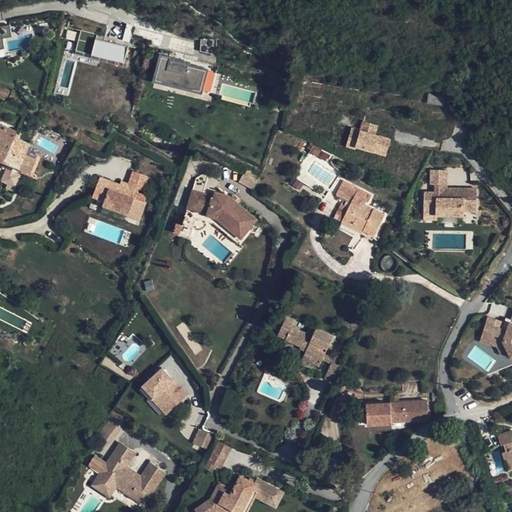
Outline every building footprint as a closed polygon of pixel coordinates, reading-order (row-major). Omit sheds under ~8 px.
[(0,49),(5,49),(3,39),(12,37),(10,25),(0,26),(0,49)] [(80,29),(75,49),(124,61),(128,45),(131,46),(133,41),(105,34),(104,39),(95,37),(96,32),(80,29)] [(162,56),(156,78),(179,83),(178,86),(201,92),(202,90),(216,94),(218,87),(208,85),(210,77),(205,76),(207,70),(189,65),(190,63),(162,56)] [(451,97),(430,93),(428,101),(450,104),(451,97)] [(363,118),(360,127),(373,131),(377,122),(363,118)] [(1,124),(0,126),(0,160),(4,163),(14,138),(17,131),(1,124)] [(350,124),(344,142),(354,145),(355,143),(372,148),(374,142),(386,146),(389,136),(373,131),(360,127),(350,124)] [(14,138),(4,163),(23,170),(28,159),(24,157),(30,145),(14,138)] [(374,142),(372,148),(385,152),(386,146),(374,142)] [(28,159),(23,170),(31,174),(37,162),(28,159)] [(6,168),(1,180),(15,188),(21,175),(6,168)] [(101,177),(94,196),(105,200),(104,204),(129,214),(132,204),(144,209),(149,197),(136,192),(137,188),(143,190),(149,176),(133,170),(128,184),(126,189),(119,187),(120,184),(101,177)] [(446,170),(430,170),(430,184),(435,184),(434,190),(424,190),(424,222),(439,222),(439,215),(462,215),(462,223),(475,223),(475,189),(446,189),(446,170)] [(212,216),(243,237),(257,219),(228,198),(215,194),(218,180),(196,174),(187,209),(212,216)] [(351,201),(344,217),(353,222),(351,227),(363,232),(362,234),(372,239),(384,214),(362,203),(361,206),(351,201)] [(144,209),(132,204),(129,214),(128,216),(140,220),(144,209)] [(238,242),(243,237),(212,216),(187,209),(185,217),(211,224),(238,242)] [(341,222),(351,227),(353,222),(344,217),(341,222)] [(488,316),(484,329),(504,335),(503,342),(508,351),(511,357),(511,356),(511,322),(509,322),(508,325),(504,324),(505,322),(488,316)] [(301,361),(304,363),(304,364),(309,366),(311,363),(319,366),(322,360),(325,354),(333,337),(316,329),(312,336),(292,326),(294,321),(286,317),(278,335),(286,339),(286,340),(300,347),(300,348),(306,351),(301,361)] [(504,335),(484,329),(480,341),(497,347),(502,354),(508,351),(503,342),(504,335)] [(322,360),(331,363),(333,357),(325,354),(322,360)] [(333,357),(331,363),(324,378),(334,383),(343,362),(333,357)] [(155,386),(149,392),(168,412),(187,394),(174,379),(170,382),(166,385),(164,383),(167,379),(158,371),(149,379),(155,386)] [(143,385),(149,392),(155,386),(149,379),(143,385)] [(391,402),(399,401),(398,391),(390,391),(391,402)] [(427,400),(399,401),(391,402),(391,403),(378,403),(366,404),(367,425),(392,423),(391,422),(428,420),(427,400)] [(113,415),(100,435),(112,443),(124,428),(126,420),(113,415)] [(198,428),(192,444),(206,449),(212,434),(198,428)] [(511,431),(498,436),(501,445),(504,444),(506,451),(503,453),(508,469),(511,467),(511,431)] [(219,441),(209,460),(216,464),(221,467),(231,447),(219,441)] [(122,443),(117,450),(130,458),(135,451),(122,443)] [(93,458),(151,491),(164,471),(152,463),(142,478),(125,467),(130,458),(117,450),(109,462),(96,454),(93,458)] [(151,491),(93,458),(88,465),(101,474),(95,484),(110,493),(117,484),(144,502),(151,491)] [(216,464),(209,460),(205,467),(213,471),(216,464)] [(257,484),(255,483),(241,476),(231,494),(224,491),(226,488),(218,484),(211,498),(218,502),(239,511),(241,511),(251,494),(257,484)] [(258,478),(255,483),(257,484),(251,494),(276,508),(284,491),(258,478)] [(239,511),(218,502),(215,509),(220,511),(239,511)]
